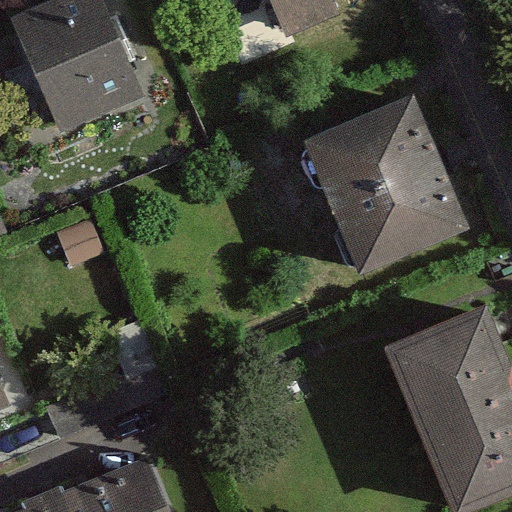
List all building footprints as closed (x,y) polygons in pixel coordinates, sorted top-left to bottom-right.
[(139,93),(98,0),(55,0),(28,12),(14,18),(33,62),(62,127),(139,93)] [(329,0),(270,0),(285,34),(292,30),(334,12),(329,0)] [(305,147),(360,272),(464,227),(409,102),(305,147)] [(483,306),(387,346),(456,511),(462,511),(511,491),(511,375),(498,343),(489,320),(483,306)] [(158,362),(49,406),(56,423),(61,436),(170,393),(158,362)] [(58,486),(39,494),(46,511),(168,511),(145,456),(61,491),(58,486)] [(15,511),(46,511),(39,494),(19,502),(22,509),(15,511)]
